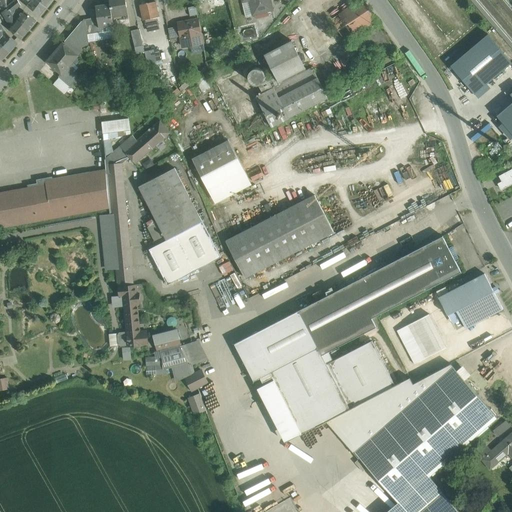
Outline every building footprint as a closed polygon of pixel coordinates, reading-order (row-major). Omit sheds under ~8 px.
[(36,20),(24,10),(21,14),(17,8),(21,5),(17,0),(14,0),(8,6),(9,8),(16,19),(29,29),(36,20)] [(47,6),(38,0),(31,0),(30,2),(27,5),(40,15),(47,6)] [(109,0),(110,3),(112,17),(113,17),(128,15),(125,0),(109,0)] [(270,0),(242,0),(243,2),(248,0),(249,0),(253,14),(272,10),(270,0)] [(362,0),(361,0),(331,20),(345,40),(375,20),(362,0)] [(156,1),(140,5),(143,20),(159,17),(156,1)] [(110,3),(96,6),(97,17),(99,28),(106,27),(114,26),(113,17),(112,17),(110,3)] [(29,29),(16,19),(9,8),(4,12),(3,12),(11,26),(9,28),(21,39),(29,29)] [(97,17),(91,18),(93,33),(107,31),(106,27),(99,28),(97,17)] [(87,34),(93,33),(91,18),(85,19),(87,34)] [(78,56),(89,43),(88,39),(87,34),(85,19),(84,19),(63,44),(78,56)] [(199,19),(177,24),(178,26),(180,36),(180,37),(181,37),(183,47),(202,43),(200,33),(201,33),(199,19)] [(107,31),(93,33),(87,34),(88,39),(115,35),(114,26),(106,27),(107,31)] [(178,26),(169,28),(171,38),(180,36),(178,26)] [(140,29),(131,31),(135,47),(143,45),(140,29)] [(18,42),(6,31),(1,37),(0,37),(0,41),(10,50),(18,42)] [(486,82),(511,63),(487,33),(449,63),(476,98),(490,87),(486,82)] [(10,50),(0,41),(0,56),(2,58),(10,50)] [(306,68),(292,42),(264,56),(278,83),(306,68)] [(63,44),(63,43),(47,61),(62,74),(67,67),(78,56),(63,44)] [(148,61),(161,60),(160,49),(148,50),(148,61)] [(80,78),(67,67),(62,74),(59,76),(72,87),(80,78)] [(265,79),(265,76),(265,73),(263,70),(260,68),(257,68),(254,69),(251,70),(249,73),(249,76),(249,79),(251,82),(254,84),(257,85),(260,84),(263,82),(265,79)] [(312,68),(278,85),(283,95),(317,78),(312,68)] [(283,95),(279,98),(284,107),(289,118),(328,98),(317,78),(283,95)] [(278,85),(256,96),(266,116),(284,107),(279,98),(283,95),(278,85)] [(511,132),(511,92),(510,94),(511,96),(511,102),(497,115),(511,132)] [(266,116),(256,96),(241,105),(257,134),(272,127),(266,116)] [(128,117),(101,120),(103,138),(105,138),(107,152),(112,151),(110,135),(130,133),(128,117)] [(137,141),(132,135),(120,146),(130,156),(135,163),(170,132),(160,121),(137,141)] [(229,139),(193,159),(212,194),(248,175),(229,139)] [(120,146),(105,159),(106,170),(106,173),(108,173),(111,173),(110,164),(122,163),(130,156),(120,146)] [(122,163),(110,164),(111,173),(108,173),(110,194),(124,193),(122,163)] [(175,168),(139,186),(158,222),(167,240),(177,235),(202,222),(175,168)] [(511,169),(500,176),(503,181),(498,184),(501,189),(511,183),(511,169)] [(106,170),(45,181),(46,182),(52,218),(109,207),(106,173),(106,170)] [(0,227),(52,218),(46,182),(38,183),(39,186),(0,192),(0,227)] [(124,193),(110,194),(119,286),(119,287),(133,285),(124,193)] [(315,195),(226,241),(245,278),(334,232),(315,195)] [(167,240),(158,222),(149,226),(157,243),(167,240)] [(202,222),(177,235),(195,270),(221,257),(202,222)] [(177,235),(167,240),(149,249),(168,285),(195,270),(177,235)] [(443,236),(299,310),(322,355),(376,327),(372,318),(461,272),(455,260),(459,258),(453,246),(449,248),(443,236)] [(485,273),(438,297),(448,315),(457,310),(466,328),(503,309),(495,294),(499,292),(496,287),(493,289),(485,273)] [(133,285),(119,287),(120,295),(124,295),(134,294),(133,285)] [(134,294),(124,295),(128,345),(148,343),(147,330),(140,331),(137,303),(140,303),(139,293),(134,294)] [(322,355),(299,310),(235,343),(254,381),(260,377),(263,382),(273,377),(302,433),(350,409),(326,363),(322,355)] [(429,314),(408,325),(426,358),(446,347),(429,314)] [(178,332),(154,338),(157,351),(181,344),(178,332)] [(326,363),(350,409),(396,385),(372,340),(326,363)] [(131,359),(131,346),(123,346),(123,359),(131,359)] [(202,370),(186,378),(192,390),(208,382),(202,370)] [(359,456),(359,457),(360,458),(355,462),(363,471),(368,467),(398,502),(429,476),(430,476),(497,417),(458,371),(390,430),(359,456)] [(188,396),(194,414),(207,409),(201,392),(188,396)] [(380,419),(350,445),(359,456),(390,430),(380,419)] [(495,430),(499,434),(510,424),(506,420),(495,430)] [(511,432),(492,451),(482,459),(490,469),(509,453),(511,456),(511,465),(510,467),(511,469),(511,432)] [(486,444),(477,453),(482,459),(492,451),(486,444)] [(429,476),(398,502),(386,511),(431,511),(448,498),(443,492),(430,476),(429,476)] [(459,511),(448,498),(431,511),(459,511)]
